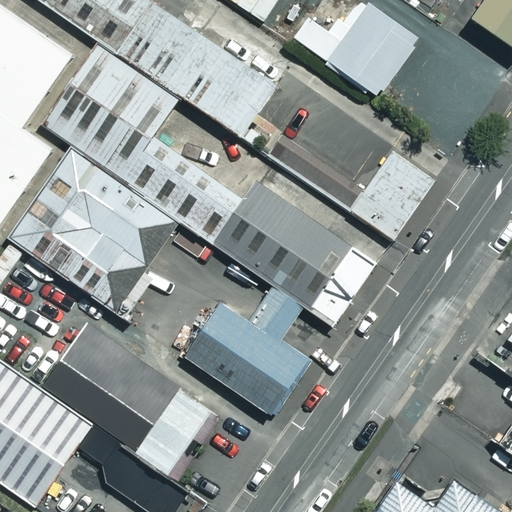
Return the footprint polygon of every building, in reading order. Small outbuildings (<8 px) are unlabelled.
[(0,0),(0,230),(58,147),(24,124),(75,51),(0,0)] [(268,92),(135,0),(39,0),(98,41),(237,136),(268,92)] [(511,0),(483,0),(470,19),(511,49),(511,0)] [(414,42),(359,2),(333,39),(306,20),(293,38),(374,97),(388,78),(400,86),(413,68),(401,60),(414,42)] [(98,41),(42,121),(72,142),(181,217),(336,324),(392,243),(351,215),(237,136),(98,41)] [(115,310),(181,217),(72,142),(3,236),(115,310)] [(437,179),(392,150),(351,215),(392,243),(437,179)] [(178,351),(263,408),(303,350),(218,292),(178,351)] [(96,425),(174,483),(190,460),(178,451),(187,438),(198,445),(219,415),(81,320),(71,333),(61,326),(27,376),(96,425)] [(0,484),(35,510),(96,425),(27,376),(0,356),(0,484)] [(494,511),(451,482),(429,511),(494,511)]
